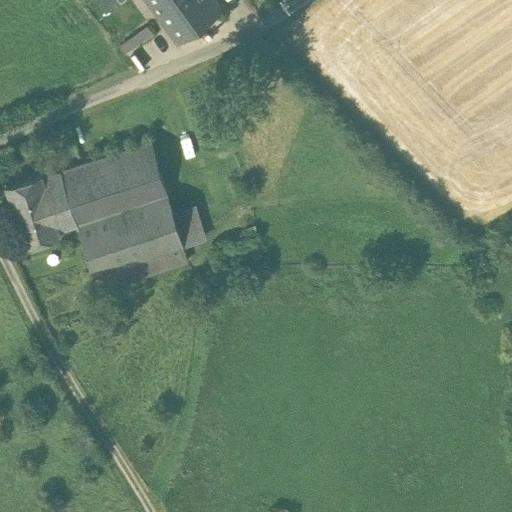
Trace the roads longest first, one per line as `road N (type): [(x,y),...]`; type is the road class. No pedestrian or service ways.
road 1 (unclassified): [(0,137),(298,0)]
road 2 (unclassified): [(0,242),(41,331),(147,511)]
